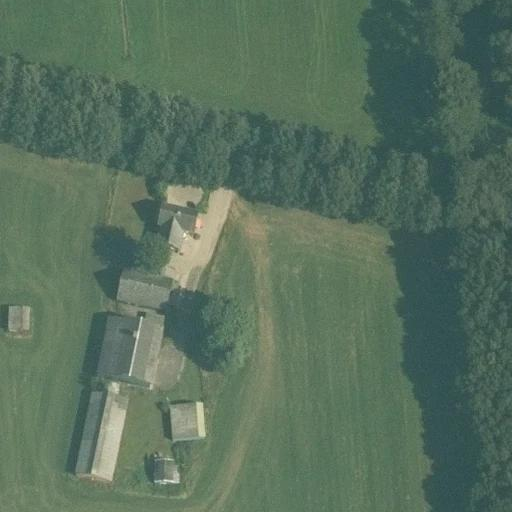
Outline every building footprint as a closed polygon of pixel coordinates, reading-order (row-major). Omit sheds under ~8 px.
[(194,237),(199,218),(162,209),(157,229),(160,230),(156,248),(180,253),(184,235),(194,237)] [(164,314),(171,283),(124,273),(117,304),(164,314)] [(28,335),(29,312),(8,311),(7,334),(28,335)] [(149,391),(163,320),(146,317),(143,330),(108,323),(96,380),(149,391)] [(108,485),(126,404),(92,397),(74,478),(108,485)] [(172,443),(204,440),(201,407),(169,410),(172,443)] [(172,471),(172,465),(154,465),(154,487),(178,486),(178,478),(176,478),(176,471),(172,471)]
